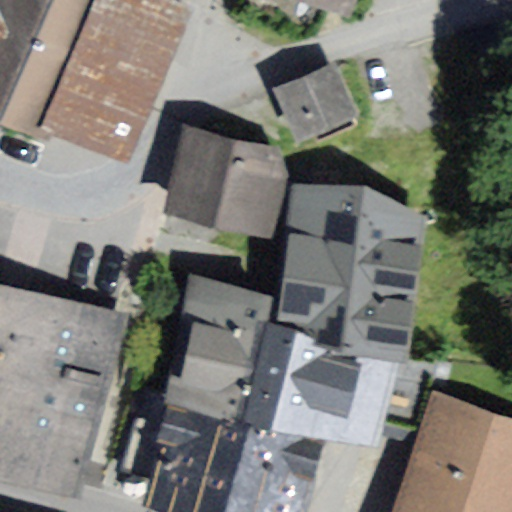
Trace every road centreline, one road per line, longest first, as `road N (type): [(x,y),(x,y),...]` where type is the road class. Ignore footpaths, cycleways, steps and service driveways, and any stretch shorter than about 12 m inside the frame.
road 1 (residential): [(214,77),(380,24),(511,9)]
road 2 (residential): [(0,180),(71,196),(108,175),(179,91),(214,77)]
